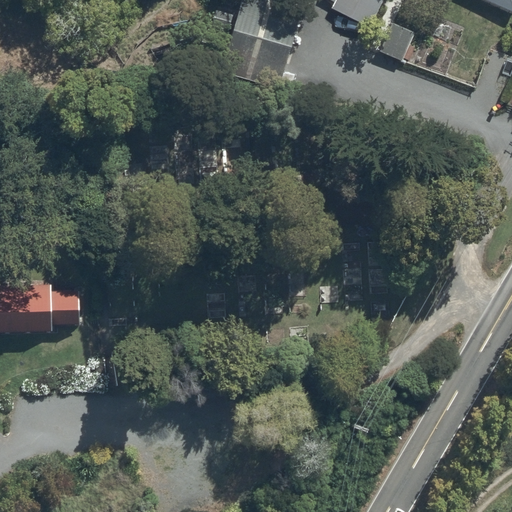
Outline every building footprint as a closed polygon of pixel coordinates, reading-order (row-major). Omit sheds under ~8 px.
[(276,84),(298,2),(292,0),(236,0),(234,11),(207,4),(200,30),(226,37),(218,68),(276,84)] [(378,0),(331,0),(329,5),(368,23),(378,0)] [(413,26),(393,18),(381,49),(401,57),(413,26)] [(0,334),(55,334),(55,324),(83,324),(83,284),(54,285),(54,279),(0,279),(0,334)] [(0,407),(37,407),(37,387),(0,386),(0,407)]
